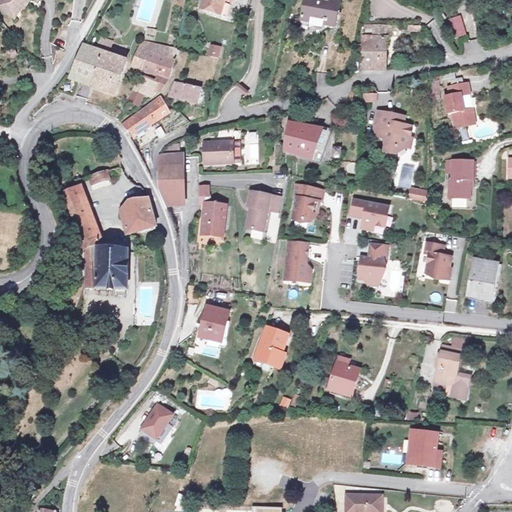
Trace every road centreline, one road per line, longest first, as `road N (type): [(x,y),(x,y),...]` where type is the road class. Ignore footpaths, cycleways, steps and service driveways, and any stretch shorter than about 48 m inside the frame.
road 1 (tertiary): [(70,511),(80,468),(161,352),(173,310),(171,254),(156,198),(140,165),(101,121),(50,121),(25,145),(24,169),(46,224),(45,253),(23,281),(0,285)]
road 2 (track): [(511,336),(319,318),(275,323)]
road 3 (unknown): [(227,117),(256,76),(262,0)]
